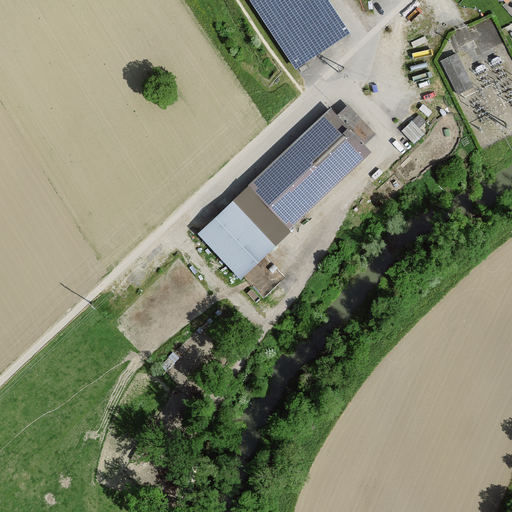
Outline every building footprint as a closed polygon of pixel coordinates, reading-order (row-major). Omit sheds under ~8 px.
[(328,0),(248,0),(297,74),(353,38),(328,0)] [(475,88),(458,54),(441,63),(458,97),(475,88)] [(377,153),(334,108),(253,187),(296,232),(377,153)] [(402,128),(415,140),(426,128),(413,116),(402,128)] [(296,232),(253,187),(203,235),(246,280),(296,232)]
